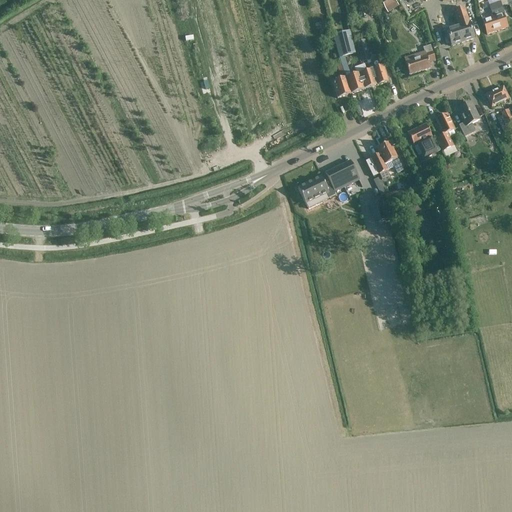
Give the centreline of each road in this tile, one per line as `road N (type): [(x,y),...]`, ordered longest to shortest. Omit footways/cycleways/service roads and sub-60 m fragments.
road 1 (tertiary): [(267,175),(511,54)]
road 2 (tertiary): [(0,227),(74,229),(182,206)]
